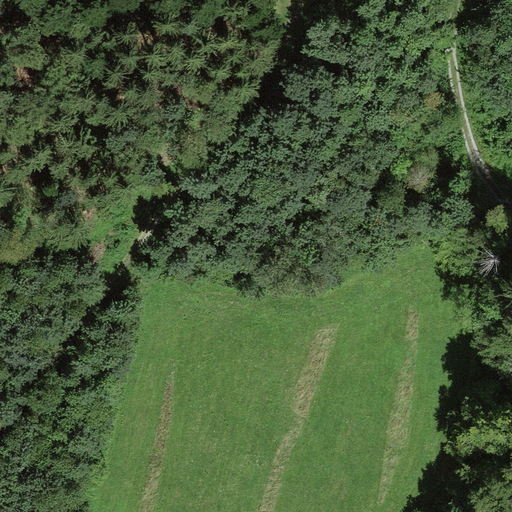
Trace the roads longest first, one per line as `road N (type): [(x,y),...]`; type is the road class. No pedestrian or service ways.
road 1 (track): [(0,433),(275,64),(299,0)]
road 2 (track): [(412,0),(451,41),(461,119),(511,212)]
